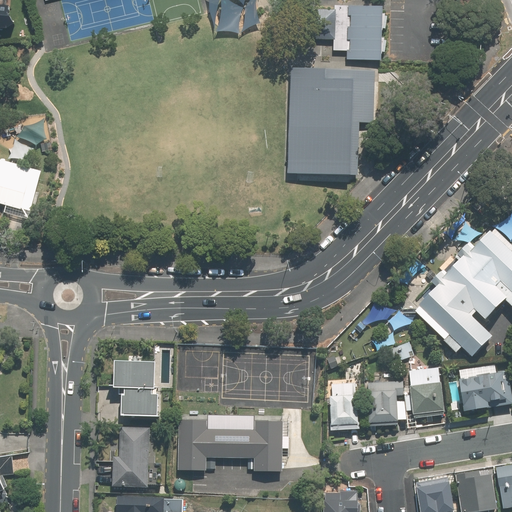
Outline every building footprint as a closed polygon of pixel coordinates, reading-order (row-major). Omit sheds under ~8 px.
[(0,28),(9,29),(17,24),(11,14),(12,6),(0,4),(0,28)] [(383,61),(384,7),(350,6),(349,60),(383,61)] [(336,39),(337,10),(322,9),(322,39),(336,39)] [(377,71),(293,68),(290,174),(354,176),(355,123),(375,124),(377,71)] [(32,210),(43,171),(0,159),(0,204),(6,206),(4,213),(30,220),(33,211),(32,210)] [(419,307),(475,358),(494,337),(480,324),(503,298),(511,305),(511,250),(490,230),(419,307)] [(160,394),(155,394),(157,361),(117,359),(116,386),(127,386),(126,393),(123,392),(122,414),(159,416),(160,394)] [(411,385),(414,414),(446,409),(442,381),(441,381),(440,366),(410,370),(412,384),(411,385)] [(467,410),(511,402),(511,389),(509,370),(461,378),(467,410)] [(368,383),(370,422),(399,420),(398,395),(404,395),(403,381),(368,383)] [(333,426),(360,423),(356,382),(332,384),(333,394),(330,395),(333,426)] [(180,421),(179,469),(208,469),(208,458),(251,459),(251,473),(283,474),(284,421),(254,420),(254,430),(205,429),(205,421),(180,421)] [(114,485),(149,487),(152,429),(122,427),(121,457),(115,457),(114,485)] [(511,463),(497,466),(504,508),(511,506),(511,463)] [(456,474),(462,511),(469,511),(499,507),(492,468),(456,474)] [(456,511),(450,480),(417,487),(422,511),(456,511)] [(359,511),(359,492),(340,492),(340,499),(325,499),(324,511),(359,511)] [(167,498),(161,498),(119,497),(118,511),(185,511),(186,499),(183,499),(171,499),(167,498)]
